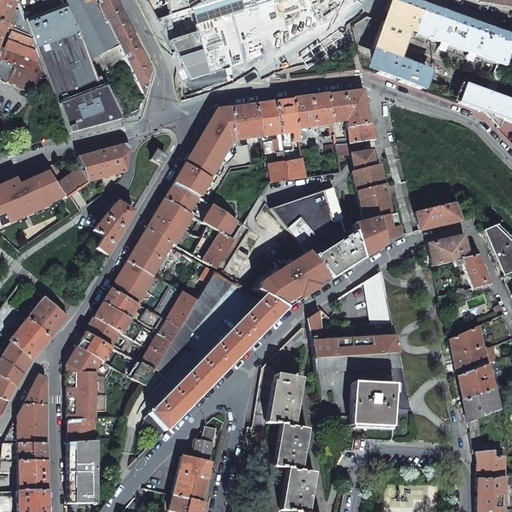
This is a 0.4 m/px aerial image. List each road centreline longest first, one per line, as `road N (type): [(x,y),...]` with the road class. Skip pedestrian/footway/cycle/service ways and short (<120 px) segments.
road 1 (residential): [(187,108),(229,94),(360,80),(477,125),(511,157)]
road 2 (residential): [(410,240),(384,267),(395,281),(422,284),(428,297),(429,314),(402,342),(438,354),(442,370),(418,399),(456,435),(449,453)]
road 3 (residential): [(187,108),(186,138),(55,349)]
road 4 (residential): [(227,385),(296,311),(410,240)]
road 5 (residential): [(106,511),(227,385)]
road 6 (residential): [(163,119),(0,169)]
road 7 (residential): [(410,240),(469,226),(511,321)]
road 8 (residential): [(55,349),(58,511)]
road 9 (residential): [(449,453),(360,452),(351,511)]
road 10 (residential): [(227,385),(238,414),(217,511)]
road 11 (residential): [(130,0),(164,67),(163,119)]
